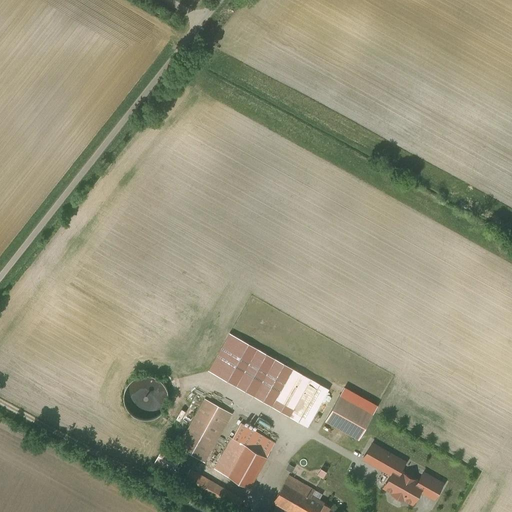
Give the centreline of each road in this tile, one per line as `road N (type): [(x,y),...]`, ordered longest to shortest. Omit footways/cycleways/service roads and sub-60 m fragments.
road 1 (unclassified): [(203,22),(0,280)]
road 2 (track): [(136,474),(0,398)]
